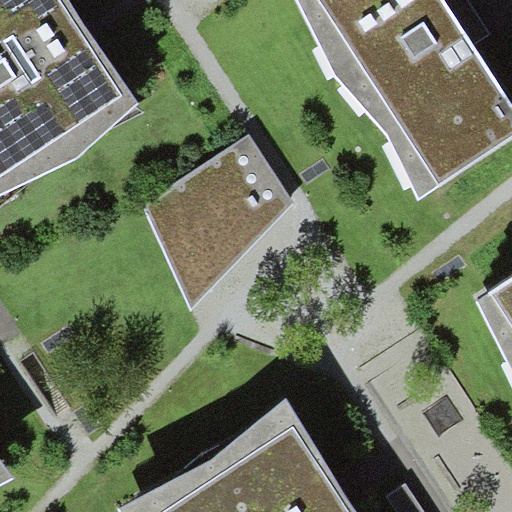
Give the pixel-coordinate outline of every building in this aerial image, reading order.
[(73,0),(0,0),(0,196),(76,159),(142,105),(73,0)] [(419,198),(511,137),(511,99),(447,0),(299,0),(337,73),(387,137),(419,198)] [(193,312),(294,203),(250,135),(145,205),(193,312)] [(511,282),(477,305),(511,378),(511,282)] [(358,511),(285,398),(209,464),(120,511),(119,511),(358,511)] [(0,487),(13,480),(0,459),(0,487)] [(424,511),(407,485),(388,497),(397,511),(424,511)]
